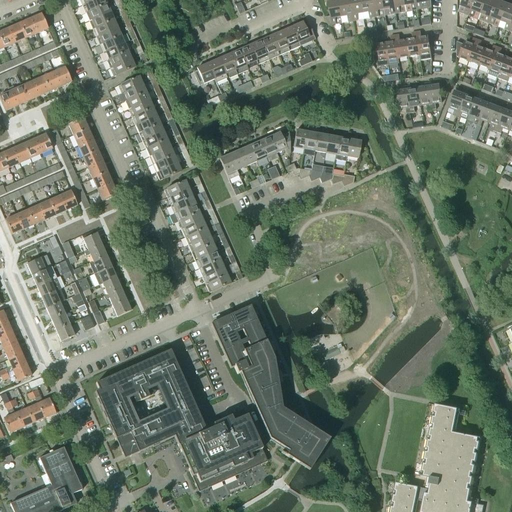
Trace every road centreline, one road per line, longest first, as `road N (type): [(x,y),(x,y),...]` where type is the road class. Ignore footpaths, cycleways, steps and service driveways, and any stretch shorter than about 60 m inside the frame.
road 1 (residential): [(195,309),(145,192),(131,190),(92,105),(91,83),(55,0)]
road 2 (residential): [(195,309),(275,274),(247,213),(309,185)]
road 3 (residential): [(57,371),(195,309)]
road 4 (residential): [(112,507),(57,371)]
road 5 (residential): [(57,371),(0,243)]
